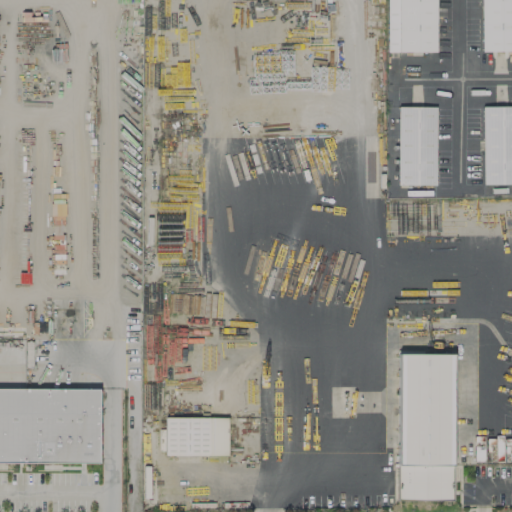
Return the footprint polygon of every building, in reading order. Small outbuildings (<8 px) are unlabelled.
[(399,0),(399,52),(438,52),(438,0),(399,0)] [(511,0),(483,0),(484,51),(511,50),(511,0)] [(399,107),(399,185),(437,185),(437,107),(399,107)] [(511,107),(485,108),(486,186),(511,185),(511,107)] [(398,354),(397,500),(450,500),(451,354),(398,354)] [(0,388),(0,462),(97,463),(98,389),(0,388)] [(164,454),(226,455),(226,417),(164,416),(164,454)]
